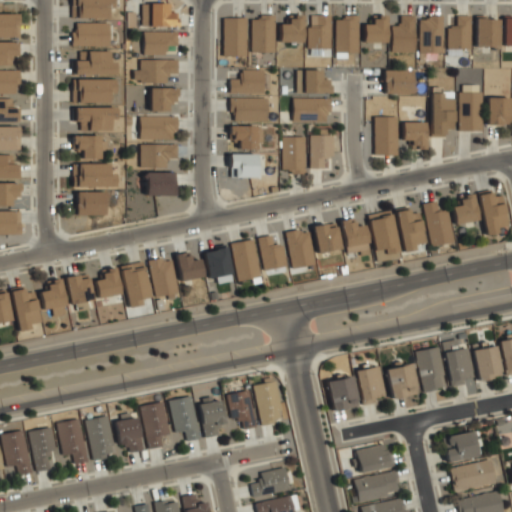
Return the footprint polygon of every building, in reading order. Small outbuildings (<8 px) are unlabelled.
[(112,7),(111,0),(72,0),(73,18),(105,17),(105,8),(112,7)] [(140,26),(175,26),(175,11),(166,11),(166,3),(140,3),(140,26)] [(0,13),(0,36),(17,37),(17,14),(0,13)] [(249,19),(249,52),(272,52),(272,14),(258,14),(258,19),(249,19)] [(329,14),(309,14),(308,27),(306,27),(306,55),(321,55),(321,48),(328,48),(329,14)] [(333,19),(333,57),(340,57),(340,53),(356,52),(355,14),(342,15),(342,18),(333,19)] [(361,42),(385,42),(384,14),(370,15),(371,23),(361,24),(361,42)] [(389,52),(412,52),(412,14),(397,14),(397,25),(389,25),(389,52)] [(300,42),(301,15),(286,15),(286,24),(277,24),(277,42),(300,42)] [(468,15),(454,15),(454,26),(445,26),(445,49),(468,48),(468,15)] [(417,17),(417,52),(441,52),(440,16),(417,17)] [(511,16),(502,16),(502,45),(511,45),(511,16)] [(244,17),(221,17),(221,56),(244,56),(244,17)] [(473,46),(496,47),(497,17),(474,17),(473,46)] [(106,22),(73,22),(74,30),(69,31),(69,46),(107,45),(106,22)] [(174,31),(141,31),(141,54),(163,54),(163,45),(175,45),(174,31)] [(17,55),(17,41),(0,41),(0,64),(10,65),(10,55),(17,55)] [(72,74),(112,75),(113,62),(108,62),(108,51),(85,50),(85,60),(72,60),(72,74)] [(174,59),(138,59),(138,82),(165,82),(165,73),(175,73),(174,59)] [(0,92),(17,93),(17,70),(0,69),(0,92)] [(227,92),(261,92),(261,69),(238,69),(238,78),(227,78),(227,92)] [(328,93),(328,78),(319,78),(320,71),(298,70),(298,92),(328,93)] [(409,70),(381,70),(381,93),(409,93),(409,70)] [(106,102),(106,92),(112,92),(112,78),(73,79),(73,102),(106,102)] [(175,88),(148,87),(147,110),(166,111),(166,102),(174,102),(175,88)] [(429,136),(442,136),(442,128),(452,128),(452,91),(428,91),(429,136)] [(456,130),(479,130),(480,92),(457,91),(456,130)] [(0,121),(17,121),(18,107),(10,107),(10,98),(0,97),(0,121)] [(264,98),(229,97),(228,120),(264,121),(264,98)] [(326,97),(290,98),(291,122),(327,121),(326,97)] [(485,124),(508,124),(508,97),(485,97),(485,124)] [(72,121),(78,121),(78,129),(108,130),(108,118),(113,119),(114,107),(72,107),(72,121)] [(173,115),(137,115),(137,138),(173,139),(173,115)] [(394,155),(394,116),(372,115),(371,154),(394,155)] [(423,122),(400,121),(400,139),(409,139),(409,147),(423,148),(423,122)] [(254,148),(254,136),(260,136),(260,125),(227,126),(227,140),(236,139),(236,149),(254,148)] [(17,126),(0,126),(0,149),(17,149),(17,126)] [(307,134),(308,168),(327,167),(327,156),(331,156),(330,134),(307,134)] [(302,173),(303,136),(280,135),(279,169),(289,169),(289,172),(302,173)] [(79,158),(97,158),(97,149),(104,150),(104,136),(71,136),(71,149),(79,149),(79,158)] [(174,143),(138,144),(138,166),(165,166),(164,158),(174,158),(174,143)] [(0,177),(18,177),(18,163),(10,163),(10,154),(0,154),(0,177)] [(231,177),(254,177),(254,154),(227,154),(227,168),(232,168),(231,177)] [(112,173),(106,173),(106,163),(74,163),(74,186),(112,187),(112,173)] [(172,172),(143,172),(142,195),(171,195),(172,172)] [(18,182),(0,182),(0,205),(9,205),(9,197),(18,197),(18,182)] [(483,234),(495,232),(494,227),(505,225),(499,194),(490,196),(489,189),(475,191),(483,234)] [(73,214),(101,215),(102,192),(74,191),(73,214)] [(458,205),(450,206),(452,223),(474,221),(472,195),(457,196),(458,205)] [(429,246),(451,241),(444,209),(436,211),(433,200),(419,203),(429,246)] [(423,242),(416,211),(407,213),(406,206),(392,209),(401,251),(413,249),(412,244),(423,242)] [(18,210),(0,210),(0,234),(18,234),(18,210)] [(373,261),(396,258),(390,210),(366,213),(373,261)] [(338,219),(344,253),(359,250),(360,254),(367,252),(363,224),(353,226),(352,217),(338,219)] [(316,253),(338,249),(333,221),(310,226),(316,253)] [(283,232),(290,268),(313,263),(306,228),(283,232)] [(271,245),(269,234),(257,236),(261,269),(284,266),(281,244),(271,245)] [(259,276),(250,238),(228,243),(236,281),(259,276)] [(201,251),(207,278),(229,273),(223,246),(201,251)] [(173,254),(179,281),(201,276),(197,258),(189,260),(187,251),(173,254)] [(153,296),(175,292),(168,257),(146,261),(153,296)] [(126,307),(140,304),(138,298),(148,296),(140,261),(117,265),(126,307)] [(101,278),(92,280),(95,298),(118,293),(113,268),(99,271),(101,278)] [(74,310),(90,308),(86,274),(64,276),(67,304),(73,303),(74,310)] [(37,291),(41,309),(49,307),(51,316),(65,313),(58,279),(44,282),(45,289),(37,291)] [(32,290),(23,292),(21,285),(7,288),(16,331),(29,328),(28,324),(38,321),(32,290)] [(0,290),(0,321),(10,320),(3,290),(0,290)] [(511,336),(511,334),(498,336),(503,374),(511,372),(511,336)] [(470,350),(477,380),(500,375),(493,344),(470,350)] [(413,350),(421,391),(441,387),(438,374),(441,373),(435,346),(413,350)] [(448,384),(472,379),(465,347),(441,352),(448,384)] [(385,367),(389,397),(414,394),(410,364),(385,367)] [(361,404),(375,401),(374,397),(383,395),(376,365),(353,370),(361,404)] [(324,381),(332,411),(357,405),(350,375),(324,381)] [(251,384),(258,424),(280,420),(272,376),(261,378),(262,382),(251,384)] [(241,429),(253,427),(246,389),(225,393),(229,420),(239,418),(241,429)] [(196,438),(190,395),(167,399),(172,432),(183,430),(184,440),(196,438)] [(196,404),(203,437),(216,434),(214,425),(223,423),(218,399),(196,404)] [(167,433),(160,401),(138,405),(146,448),(160,446),(158,435),(167,433)] [(119,419),(113,420),(116,446),(126,445),(127,452),(140,450),(136,417),(129,417),(128,412),(119,413),(119,419)] [(90,458),(113,454),(105,415),(83,419),(90,458)] [(85,461),(78,418),(55,422),(60,455),(70,453),(72,463),(85,461)] [(26,430),(34,471),(53,467),(49,450),(53,449),(49,426),(26,430)] [(0,433),(0,443),(4,466),(14,464),(16,474),(29,472),(21,429),(0,433)] [(444,462),(475,455),(469,430),(443,436),(446,448),(441,449),(444,462)] [(390,465),(385,442),(353,449),(358,472),(390,465)] [(446,468),(452,491),(492,481),(487,458),(446,468)] [(248,483),(251,497),(287,489),(282,466),(256,472),(258,481),(248,483)] [(397,494),(394,472),(352,476),(355,499),(397,494)] [(500,511),(496,490),(454,499),(456,511),(500,511)] [(182,511),(205,511),(203,501),(194,503),(192,493),(179,495),(182,511)] [(252,503),(254,511),(295,511),(292,494),(252,503)] [(358,506),(359,511),(402,511),(399,496),(358,506)] [(176,511),(175,498),(152,500),(153,511),(176,511)] [(147,511),(146,503),(132,505),(132,511),(147,511)]
